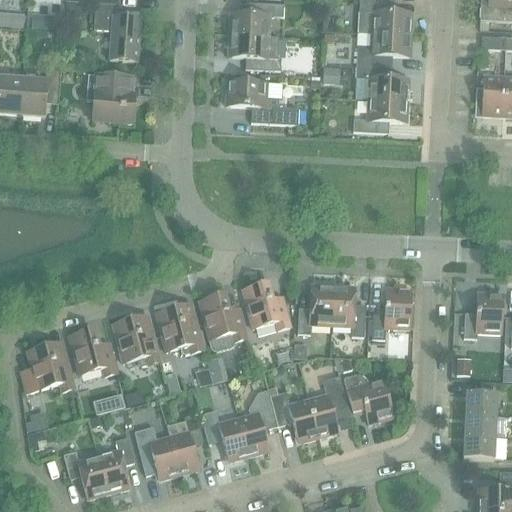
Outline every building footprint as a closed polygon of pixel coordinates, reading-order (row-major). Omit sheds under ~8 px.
[(92,0),(92,6),(95,6),(118,8),(118,0),(92,0)] [(479,24),(511,25),(511,0),(487,0),(488,3),(480,2),(479,24)] [(388,16),(389,5),(359,4),(358,37),(371,37),(411,39),(412,17),(388,16)] [(65,5),(64,20),(83,21),(84,7),(65,5)] [(109,64),(117,64),(137,66),(140,22),(120,20),(121,8),(118,8),(95,6),(93,33),(111,34),(109,64)] [(229,39),(269,41),(270,20),(283,21),(284,8),(254,7),(253,18),(230,17),(229,39)] [(47,19),(46,32),(59,33),(60,20),(47,19)] [(356,69),(385,71),(386,60),(409,61),(411,39),(371,37),(370,54),(357,53),(356,69)] [(281,62),(277,62),(278,41),(269,41),(229,39),(228,61),(245,61),(245,73),(280,75),(281,62)] [(481,53),(503,54),(506,54),(507,42),(481,40),(481,53)] [(283,62),(308,63),(309,43),(284,42),(283,62)] [(0,117),(19,119),(22,82),(0,80),(0,76),(1,70),(0,69),(0,117)] [(385,82),(385,71),(356,69),(355,82),(369,82),(368,103),(407,105),(408,83),(385,82)] [(323,71),(323,88),(339,88),(339,71),(323,71)] [(22,82),(19,119),(43,121),(45,101),(57,102),(56,108),(57,108),(60,74),(46,73),(45,84),(22,82)] [(94,105),(93,120),(92,124),(108,126),(132,127),(134,108),(134,97),(130,97),(131,81),(88,78),(86,104),(94,105)] [(481,120),(502,121),(504,81),(483,80),(481,120)] [(511,81),(504,81),(502,121),(511,121),(511,81)] [(297,129),(298,112),(278,111),(279,102),(265,101),(266,87),(227,85),(225,110),(251,111),(250,127),(297,129)] [(406,127),(407,105),(368,103),(367,124),(353,123),(352,136),(388,137),(388,136),(382,136),(383,126),(406,127)] [(472,300),(472,280),(455,280),(455,300),(472,300)] [(242,294),(252,333),(275,327),(277,334),(290,331),(282,302),(270,305),(266,288),(242,294)] [(310,329),(331,330),(333,290),(311,289),(310,313),(298,312),(297,338),(310,339),(310,329)] [(333,290),(331,330),(351,331),(351,341),(363,341),(365,315),(353,315),(354,291),(333,290)] [(385,332),(409,333),(411,294),(386,293),(385,319),(372,318),(371,343),(385,344),(385,332)] [(463,342),(476,343),(477,337),(500,338),(502,298),(477,297),(476,317),(464,317),(463,342)] [(199,306),(204,325),(211,352),(213,355),(217,356),(231,352),(234,349),(234,346),(247,342),(239,313),(227,316),(223,299),(199,306)] [(191,308),(155,317),(166,356),(180,352),(181,357),(185,359),(203,354),(191,308)] [(112,329),(117,348),(122,367),(137,364),(138,369),(142,370),(160,365),(152,336),(140,339),(136,322),(112,329)] [(109,348),(97,351),(93,334),(69,340),(79,379),(102,373),(104,380),(117,377),(109,348)] [(37,394),(60,388),(62,396),(74,392),(68,368),(62,346),(26,356),(37,394)] [(294,351),(294,363),(306,363),(306,351),(294,351)] [(221,361),(206,365),(208,372),(212,387),(227,383),(221,361)] [(472,361),(460,362),(461,380),(473,379),(472,361)] [(338,377),(352,373),(349,363),(334,362),(338,377)] [(511,372),(503,372),(502,385),(511,385),(511,372)] [(175,376),(164,379),(167,388),(178,386),(175,376)] [(382,384),(368,388),(367,384),(360,378),(343,382),(350,407),(361,403),(368,429),(392,422),(382,384)] [(308,404),(318,442),(338,437),(332,416),(347,412),(339,381),(323,385),(327,399),(308,404)] [(277,431),(269,400),(268,394),(257,397),(249,412),(251,419),(238,422),(248,461),(268,455),(263,434),(277,431)] [(297,448),(318,442),(308,404),(288,409),(285,396),(269,400),(277,431),(292,427),(297,448)] [(466,396),(465,418),(496,420),(497,397),(466,396)] [(44,400),(46,415),(62,412),(60,397),(44,400)] [(120,399),(106,403),(110,416),(124,413),(120,399)] [(200,418),(203,429),(208,449),(222,445),(228,466),(248,461),(238,422),(219,427),(215,414),(200,418)] [(495,441),(496,420),(465,418),(463,440),(495,441)] [(169,441),(179,479),(199,474),(193,453),(196,452),(197,451),(198,450),(199,449),(200,448),(201,446),(202,445),(202,444),(202,441),(196,419),(184,423),(188,436),(169,441)] [(99,420),(89,423),(91,431),(101,428),(99,420)] [(34,433),(36,450),(44,449),(43,438),(51,437),(50,431),(34,433)] [(134,436),(137,447),(145,480),(156,477),(158,485),(179,479),(169,441),(156,444),(153,431),(134,436)] [(462,462),(494,463),(495,441),(463,440),(462,462)] [(118,454),(98,460),(108,498),(129,492),(123,470),(134,467),(127,442),(115,445),(118,454)] [(87,504),(108,498),(98,460),(78,465),(75,456),(63,459),(70,484),(81,481),(87,504)] [(511,511),(511,475),(499,476),(499,493),(477,493),(477,511),(511,511)]
